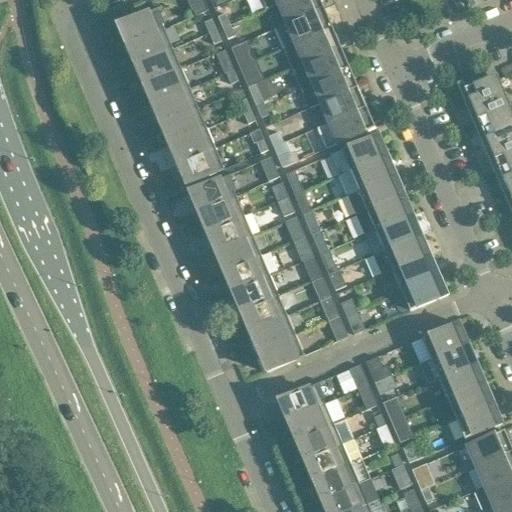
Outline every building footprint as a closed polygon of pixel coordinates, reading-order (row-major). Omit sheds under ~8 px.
[(208,11),(203,0),(188,0),(196,16),(208,11)] [(287,25),(324,10),(320,0),(291,0),(279,6),(287,25)] [(165,31),(156,10),(118,26),(127,47),(165,31)] [(274,31),(283,51),(333,30),(324,10),(287,25),(274,31)] [(230,26),(225,15),(218,18),(223,30),(230,26)] [(217,32),(212,21),(205,24),(209,35),(217,32)] [(235,37),(230,26),(223,30),(227,41),(235,37)] [(291,71),(341,49),(333,30),(283,51),(291,71)] [(173,50),(165,31),(127,47),(135,67),(173,50)] [(222,43),(217,32),(209,35),(214,46),(222,43)] [(248,42),(231,50),(240,69),(251,65),(257,62),(248,42)] [(350,69),(341,49),(291,71),(300,91),(350,69)] [(144,87),(182,70),(173,50),(135,67),(144,87)] [(225,51),(218,55),(226,75),(234,71),(225,51)] [(251,65),(240,69),(248,89),(259,84),(251,65)] [(358,89),(350,69),(300,91),(308,111),(321,105),(358,89)] [(190,90),(182,70),(144,87),(152,107),(190,90)] [(239,83),(234,71),(226,75),(231,86),(239,83)] [(511,111),(499,81),(462,97),(459,88),(458,89),(511,215),(511,111)] [(367,109),(358,89),(321,105),(330,125),(367,109)] [(199,110),(190,90),(152,107),(161,127),(199,110)] [(264,106),(259,95),(252,98),(257,109),(264,106)] [(251,111),(246,100),(239,104),(243,114),(251,111)] [(269,117),(264,106),(257,109),(261,120),(269,117)] [(376,130),(367,109),(330,125),(318,130),(327,150),(376,130)] [(207,130),(199,110),(161,127),(169,146),(207,130)] [(256,123),(251,111),(243,114),(248,126),(256,123)] [(216,150),(207,130),(169,146),(178,166),(216,150)] [(268,152),(260,131),(250,135),(254,145),(256,144),(261,155),(268,152)] [(281,145),(276,134),(269,137),(274,149),(281,145)] [(387,157),(378,136),(330,157),(339,178),(350,173),(387,157)] [(286,156),(281,145),(274,149),(278,160),(286,156)] [(225,171),(216,150),(178,166),(187,187),(225,171)] [(347,198),(396,177),(387,157),(350,173),(339,178),(338,178),(347,198)] [(272,159),(261,163),(269,183),(280,178),(272,159)] [(293,174),(286,177),(294,197),(302,193),(293,174)] [(236,198),(228,177),(189,194),(198,214),(236,198)] [(396,177),(347,198),(355,218),(404,197),(396,177)] [(288,199),(284,188),(276,191),(281,202),(288,199)] [(302,193),(294,197),(303,216),(310,213),(302,193)] [(413,217),(404,197),(355,218),(364,237),(376,232),(413,217)] [(245,218),(236,198),(198,214),(207,234),(245,218)] [(281,202),(277,203),(284,219),(295,214),(288,199),(281,202)] [(310,213),(303,216),(311,236),(319,233),(310,213)] [(384,252),(421,237),(413,217),(376,232),(384,252)] [(254,237),(245,218),(207,234),(215,254),(254,237)] [(305,238),(301,228),(293,231),(298,242),(305,238)] [(319,233),(311,236),(320,256),(327,253),(319,233)] [(262,257),(254,237),(215,254),(224,274),(262,257)] [(393,272),(430,256),(421,237),(384,252),(373,257),(381,276),(393,272)] [(310,250),(305,238),(298,242),(303,253),(310,250)] [(327,253),(320,256),(328,276),(336,273),(327,253)] [(438,276),(430,256),(393,272),(401,292),(438,276)] [(271,277),(262,257),(224,274),(232,294),(271,277)] [(314,259),(303,264),(311,283),(322,278),(314,259)] [(340,271),(336,273),(328,276),(335,292),(346,287),(340,271)] [(410,313),(447,297),(438,276),(401,292),(402,293),(396,296),(394,300),(399,311),(403,313),(409,310),(410,313)] [(279,297),(271,277),(232,294),(241,314),(279,297)] [(322,278),(311,283),(320,303),(331,298),(322,278)] [(288,317),(279,297),(241,314),(249,333),(288,317)] [(331,298),(320,303),(329,323),(340,318),(331,298)] [(352,300),(348,302),(341,305),(346,316),(357,311),(352,300)] [(366,332),(357,311),(346,316),(354,336),(366,332)] [(296,337),(288,317),(249,333),(258,353),(296,337)] [(340,318),(329,323),(337,344),(349,339),(340,318)] [(422,340),(411,345),(420,366),(468,345),(459,324),(422,340)] [(305,357),(296,337),(258,353),(267,374),(305,357)] [(468,345),(420,366),(428,386),(439,381),(476,365),(468,345)] [(383,369),(379,359),(366,364),(375,386),(393,378),(388,367),(383,369)] [(448,401),(485,385),(476,365),(439,381),(448,401)] [(369,387),(364,376),(360,366),(350,371),(358,392),(362,390),(369,387)] [(397,388),(393,378),(375,386),(380,396),(397,388)] [(326,406),(317,385),(279,401),(287,422),(326,406)] [(493,405),(485,385),(448,401),(441,404),(440,409),(445,421),(448,423),(456,420),(456,421),(493,405)] [(374,399),(369,387),(362,390),(366,402),(374,399)] [(395,400),(383,405),(392,424),(398,422),(394,410),(399,408),(395,400)] [(502,425),(493,405),(456,421),(465,441),(502,425)] [(334,426),(326,406),(287,422),(296,442),(334,426)] [(386,427),(381,416),(374,419),(379,430),(386,427)] [(346,421),(334,426),(296,442),(304,462),(354,441),(346,421)] [(391,438),(386,427),(379,430),(377,431),(385,450),(394,446),(391,438)] [(410,431),(397,437),(400,444),(414,439),(410,431)] [(511,453),(511,448),(505,432),(468,448),(477,469),(511,453)] [(362,461),(354,441),(304,462),(313,481),(362,461)] [(409,464),(424,458),(418,443),(403,450),(409,464)] [(511,477),(511,453),(477,469),(485,489),(511,477)] [(403,467),(398,456),(391,459),(396,470),(403,467)] [(370,481),(362,461),(313,481),(321,501),(360,485),(370,481)] [(408,478),(403,467),(396,470),(400,481),(408,478)] [(494,508),(511,500),(511,477),(485,489),(475,493),(482,511),(483,511),(494,508)] [(429,490),(424,478),(416,482),(421,493),(429,490)] [(351,511),(368,505),(360,485),(321,501),(325,511),(351,511)] [(430,511),(437,509),(429,490),(421,493),(429,511),(430,511)] [(420,507),(415,495),(408,498),(413,510),(420,507)] [(495,511),(511,511),(511,500),(494,508),(495,511)]
